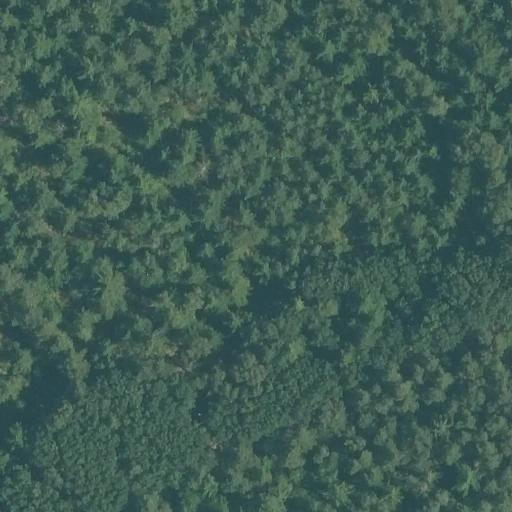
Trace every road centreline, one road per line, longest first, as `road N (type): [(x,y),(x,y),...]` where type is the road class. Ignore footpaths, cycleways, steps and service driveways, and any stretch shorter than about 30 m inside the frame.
road 1 (track): [(111,511),(511,286)]
road 2 (track): [(0,272),(163,486)]
